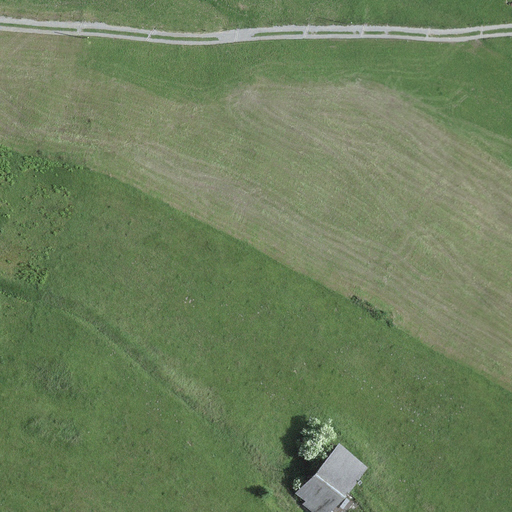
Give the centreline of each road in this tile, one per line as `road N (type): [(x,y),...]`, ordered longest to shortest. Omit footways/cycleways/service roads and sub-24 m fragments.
road 1 (track): [(0,26),(208,37),(511,33)]
road 2 (track): [(304,511),(134,350),(0,278)]
